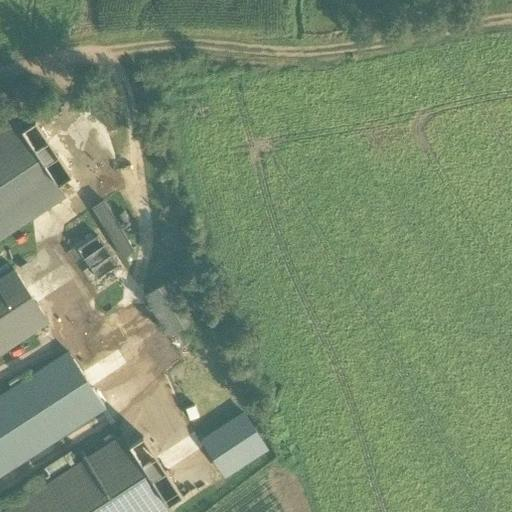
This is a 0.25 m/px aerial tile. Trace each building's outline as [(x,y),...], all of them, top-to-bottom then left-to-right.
[(21,130),(13,120),(0,128),(0,240),(64,198),(57,186),(70,176),(34,122),(21,130)] [(109,198),(95,203),(116,257),(129,252),(109,198)] [(95,232),(75,245),(98,279),(118,266),(95,232)] [(14,270),(0,278),(0,355),(37,331),(48,322),(14,270)] [(143,297),(168,337),(198,319),(172,278),(143,297)] [(68,353),(0,397),(0,477),(105,409),(68,353)] [(171,511),(167,504),(179,497),(141,439),(129,445),(121,434),(0,511),(171,511)]
